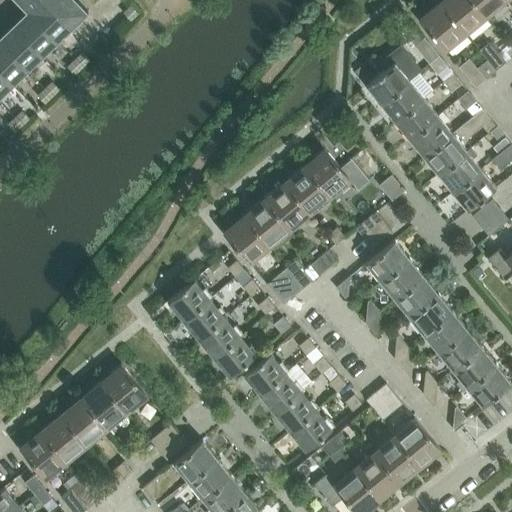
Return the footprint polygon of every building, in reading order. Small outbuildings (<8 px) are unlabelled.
[(0,0),(0,96),(88,11),(77,0),(0,0)] [(472,0),(439,0),(439,1),(465,33),(486,16),(472,0)] [(472,0),(486,16),(505,0),(472,0)] [(445,50),(465,33),(439,1),(418,17),(445,50)] [(130,19),(138,12),(131,5),(123,12),(130,19)] [(415,44),(422,53),(431,46),(424,37),(415,44)] [(478,48),(487,58),(496,69),(506,61),(488,40),(478,48)] [(82,52),(75,59),(82,66),(89,60),(82,52)] [(438,54),(428,62),(436,72),(446,64),(438,54)] [(458,66),(475,86),(496,69),(487,58),(476,67),(468,57),(458,66)] [(75,59),(68,66),(75,73),(82,66),(75,59)] [(408,78),(394,61),(365,85),(379,102),(408,78)] [(433,89),(418,71),(409,79),(408,78),(379,102),(394,119),(423,96),(424,97),(433,89)] [(452,72),(443,80),(451,90),(461,82),(452,72)] [(59,88),(52,81),(45,88),(52,96),(59,88)] [(45,102),(52,96),(45,88),(38,95),(45,102)] [(457,98),(466,108),(476,100),(467,90),(457,98)] [(424,97),(423,96),(394,119),(408,138),(438,114),(424,97)] [(468,137),(490,118),(482,108),(453,132),(452,132),(423,155),(437,173),(466,149),(463,146),(468,137)] [(22,110),(15,117),(22,124),(29,117),(22,110)] [(438,114),(408,138),(423,155),(452,132),(444,122),(448,118),(442,111),(438,114)] [(15,117),(8,124),(15,131),(22,124),(15,117)] [(503,133),(496,125),(490,130),(496,138),(503,133)] [(511,144),(511,143),(492,158),(500,168),(511,158),(511,144)] [(437,173),(451,191),(481,167),(473,157),(477,154),(470,146),(466,149),(437,173)] [(340,167),(324,147),(303,164),(329,194),(348,179),(357,190),(369,180),(351,158),(340,167)] [(309,211),(329,194),(303,164),(284,180),(309,211)] [(451,191),(467,209),(496,186),(487,175),(492,171),(486,164),(481,168),(481,167),(451,191)] [(284,180),(263,197),(289,227),(309,211),(284,180)] [(263,197),(243,213),(268,244),(273,250),(293,233),(289,227),(263,197)] [(492,198),(472,215),(479,224),(500,207),(492,198)] [(479,224),(488,235),(508,218),(500,207),(479,224)] [(383,220),(375,210),(355,227),(363,236),(383,220)] [(243,213),(223,230),(248,261),(268,244),(243,213)] [(372,247),(392,230),(383,220),(363,236),(372,247)] [(336,225),(327,233),(335,243),(345,235),(336,225)] [(408,256),(394,239),(365,263),(379,280),(408,256)] [(511,271),(511,251),(506,256),(498,247),(486,256),(504,278),(511,271)] [(310,264),(318,274),(338,258),(330,248),(310,264)] [(394,298),(423,274),(408,256),(379,280),(394,298)] [(236,258),(226,266),(234,276),(244,268),(236,258)] [(302,287),(313,279),(296,258),(285,267),(302,287)] [(473,269),(471,271),(476,277),(479,275),(483,272),(477,265),(473,269)] [(293,295),(302,287),(285,267),(276,275),(293,295)] [(423,274),(394,298),(408,315),(438,292),(423,274)] [(276,275),(266,283),(283,303),(293,295),(276,275)] [(348,297),(350,275),(336,286),(346,298),(348,297)] [(251,277),(241,284),(249,294),(259,287),(251,277)] [(202,288),(194,278),(167,300),(183,319),(212,295),(204,286),(202,288)] [(423,333),(452,309),(438,292),(408,315),(423,333)] [(212,295),(183,319),(198,337),(227,314),(220,305),(218,307),(210,297),(212,295)] [(257,305),(264,314),(275,306),(267,296),(257,305)] [(378,310),(370,299),(367,300),(366,317),(378,318),(378,310)] [(452,309),(423,333),(437,350),(466,326),(452,309)] [(225,316),(227,315),(227,314),(198,337),(213,356),(242,332),(235,324),(233,326),(225,316)] [(273,323),(281,332),(290,325),(282,316),(273,323)] [(365,322),(375,334),(377,332),(378,318),(366,317),(365,322)] [(451,368),(481,344),(466,326),(437,350),(451,368)] [(240,335),(242,333),(242,332),(213,356),(229,375),(257,351),(250,343),(248,345),(240,335)] [(395,352),(407,353),(408,345),(399,334),(396,336),(395,352)] [(306,354),(315,346),(308,337),(298,344),(306,354)] [(462,390),(466,386),(495,362),(481,344),(451,368),(460,379),(456,382),(462,390)] [(278,363),(269,352),(244,373),(259,392),(288,369),(281,361),(278,363)] [(406,367),(407,353),(395,352),(394,358),(404,370),(406,367)] [(314,363),(321,372),(330,365),(323,355),(314,363)] [(147,394),(121,362),(101,379),(127,411),(147,394)] [(481,405),(510,381),(495,362),(466,386),(481,405)] [(285,371),(288,369),(259,392),(274,411),(303,388),(296,379),(294,382),(285,371)] [(436,380),(427,369),(425,371),(423,388),(436,389),(436,380)] [(329,382),(336,391),(346,383),(338,374),(329,382)] [(101,379),(79,396),(105,428),(127,411),(101,379)] [(391,411),(402,402),(386,382),(375,391),(391,411)] [(300,390),(303,388),(274,411),(290,429),(318,406),(311,398),(308,400),(300,390)] [(432,405),(435,403),(436,389),(423,388),(423,393),(432,405)] [(366,399),(382,418),(391,411),(375,391),(366,399)] [(344,401),(352,410),(361,402),(354,393),(344,401)] [(79,396),(59,413),(85,444),(105,428),(79,396)] [(452,428),(466,417),(456,405),(454,407),(452,428)] [(324,419),(316,409),(319,406),(318,406),(290,429),(305,449),(334,425),(327,416),(324,419)] [(64,461),(85,444),(59,413),(39,429),(64,461)] [(441,449),(415,417),(395,434),(420,466),(441,449)] [(178,432),(170,423),(150,439),(158,448),(178,432)] [(39,429),(19,445),(45,476),(64,461),(39,429)] [(158,448),(166,459),(186,443),(178,432),(158,448)] [(337,447),(346,441),(338,432),(330,438),(337,447)] [(374,451),(399,482),(420,466),(395,434),(374,451)] [(216,456),(202,438),(172,463),(186,480),(216,456)] [(330,438),(320,447),(327,455),(329,454),(337,447),(330,438)] [(337,447),(329,454),(336,463),(345,456),(337,447)] [(399,482),(374,451),(354,468),(379,499),(399,482)] [(231,473),(216,456),(186,480),(201,498),(231,473)] [(124,460),(104,477),(112,487),(132,470),(124,460)] [(344,497),(356,511),(363,511),(379,499),(354,468),(335,484),(327,474),(315,483),(333,506),(344,497)] [(95,501),(107,491),(90,471),(78,480),(95,501)] [(218,511),(245,491),(231,473),(201,498),(209,508),(204,511),(218,511)] [(34,476),(26,483),(34,493),(42,486),(34,476)] [(154,497),(157,476),(156,476),(143,487),(152,499),(154,497)] [(86,508),(95,501),(78,480),(69,488),(86,508)] [(3,486),(0,488),(0,511),(10,511),(19,505),(3,486)] [(44,506),(53,499),(42,486),(34,493),(44,506)] [(69,488),(60,495),(73,511),(81,511),(86,508),(69,488)] [(218,511),(255,511),(260,509),(245,491),(218,511)]
